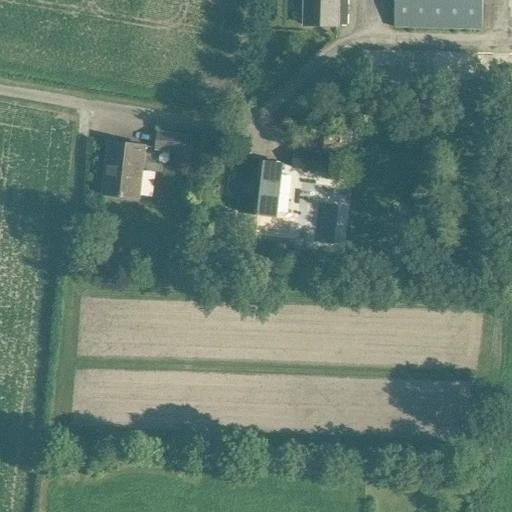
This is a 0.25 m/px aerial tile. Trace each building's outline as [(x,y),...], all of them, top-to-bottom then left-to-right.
[(304,0),(304,25),(338,26),(348,26),(348,0),(304,0)] [(394,0),(394,28),(482,30),(482,0),(394,0)] [(468,97),(467,117),(485,118),(486,97),(468,97)] [(158,133),(157,148),(157,149),(191,153),(192,137),(158,133)] [(139,199),(143,167),(145,147),(109,143),(103,195),(139,199)] [(295,152),(293,168),(327,172),(329,155),(295,152)] [(246,161),(244,180),(240,212),(276,216),(282,165),(246,161)]
